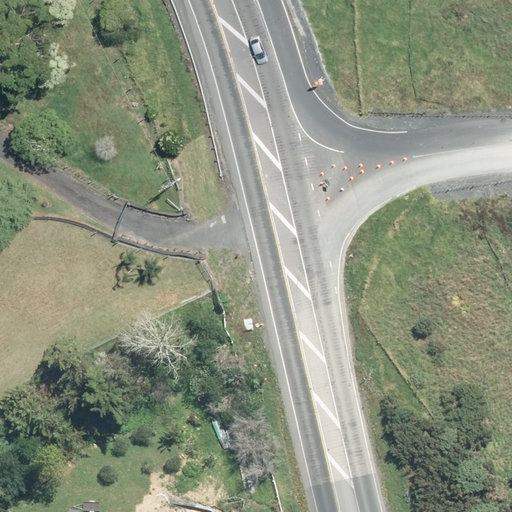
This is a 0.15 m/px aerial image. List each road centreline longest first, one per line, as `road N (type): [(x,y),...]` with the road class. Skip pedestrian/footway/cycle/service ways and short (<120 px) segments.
road 1 (secondary): [(329,511),(242,138),(198,0)]
road 2 (secondary): [(247,0),(270,58),(375,511)]
